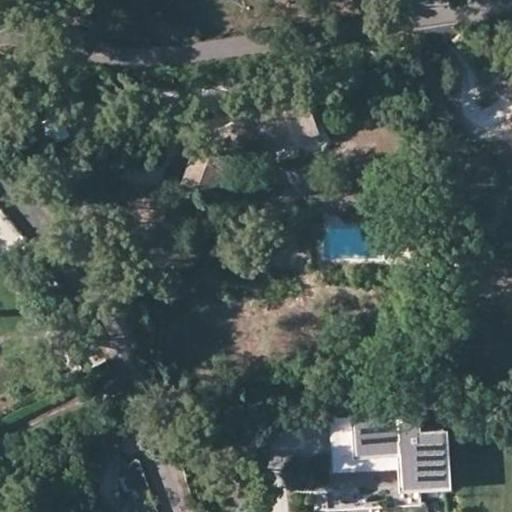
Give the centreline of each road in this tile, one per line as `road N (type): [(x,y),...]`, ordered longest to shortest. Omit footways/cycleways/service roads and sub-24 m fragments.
road 1 (residential): [(511,3),(170,53),(61,48),(0,31)]
road 2 (residential): [(0,168),(89,286),(148,407),(176,511)]
